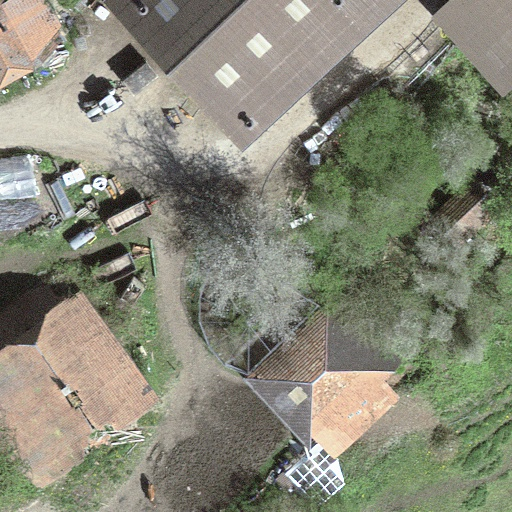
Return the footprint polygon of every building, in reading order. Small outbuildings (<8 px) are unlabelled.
[(34,0),(0,18),(0,82),(61,48),(34,0)] [(129,0),(248,123),(362,15),(347,0),(129,0)] [(511,0),(481,0),(422,54),(489,128),(511,106),(511,0)] [(474,180),(435,216),(455,238),(494,202),(474,180)] [(67,305),(0,344),(0,482),(16,511),(50,511),(153,453),(67,305)] [(397,393),(332,320),(237,404),(302,477),(397,393)]
